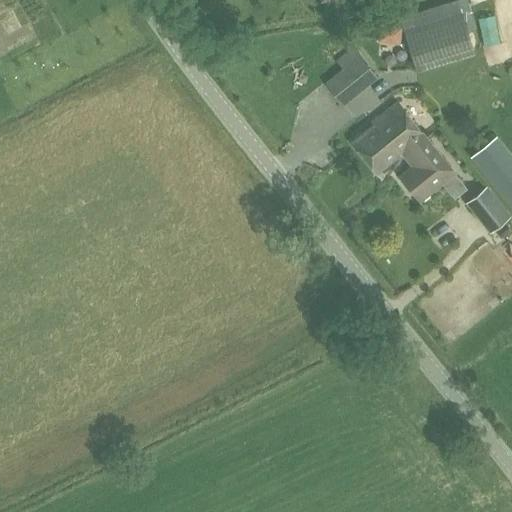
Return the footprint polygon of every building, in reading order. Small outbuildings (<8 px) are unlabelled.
[(454,0),(401,16),(418,69),(474,52),(458,0),(454,0)] [(388,63),(409,54),(390,11),(369,20),(388,63)] [(337,59),(346,72),(362,59),(353,46),(337,59)] [(362,59),(346,72),(328,86),(343,105),(378,78),(362,59)] [(403,157),(429,136),(400,100),(372,123),(374,125),(365,132),(362,129),(352,137),(354,140),(352,142),(377,172),(379,171),(381,174),(403,157)] [(471,157),(511,207),(511,153),(497,135),(471,157)] [(429,136),(403,157),(405,159),(409,156),(418,167),(405,178),(424,202),(460,174),(431,138),(429,136)] [(467,202),(491,232),(511,214),(511,212),(489,184),(467,202)]
